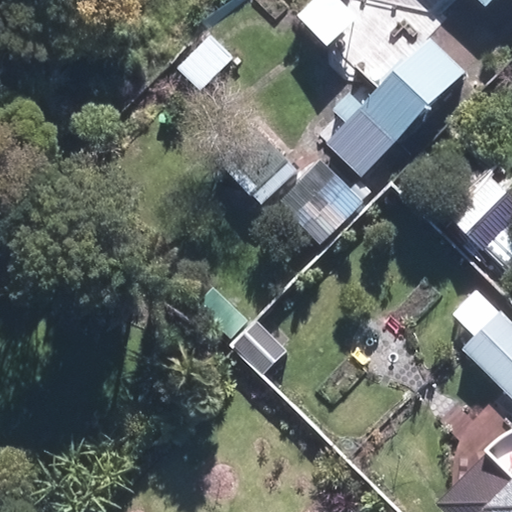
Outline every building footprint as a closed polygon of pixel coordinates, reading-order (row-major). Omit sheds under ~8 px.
[(314,0),(293,19),(322,51),(354,23),(332,0),(314,0)] [(495,0),(471,0),(484,12),(495,0)] [(179,75),(197,93),(232,58),(214,40),(179,75)] [(324,148),(363,183),(464,77),(426,40),(324,148)] [(211,155),(260,209),(296,176),(246,123),(211,155)] [(279,205),(323,246),(361,205),(318,164),(279,205)] [(511,207),(481,177),(445,212),(511,279),(511,207)] [(438,329),(511,405),(511,328),(476,291),(438,329)] [(232,348),(262,377),(285,353),(256,324),(232,348)] [(511,511),(511,482),(508,487),(482,462),(433,510),(435,511),(511,511)]
